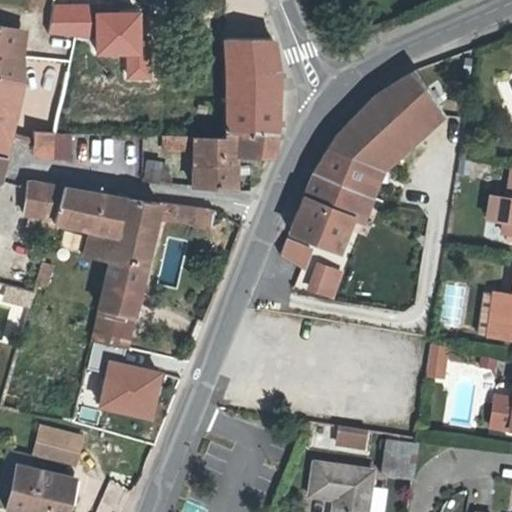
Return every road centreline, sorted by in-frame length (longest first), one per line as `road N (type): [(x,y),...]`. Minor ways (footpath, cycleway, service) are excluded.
road 1 (tertiary): [(149,511),(276,197)]
road 2 (residential): [(276,197),(154,192),(19,159)]
road 3 (tertiary): [(323,106),(376,63),(511,3)]
